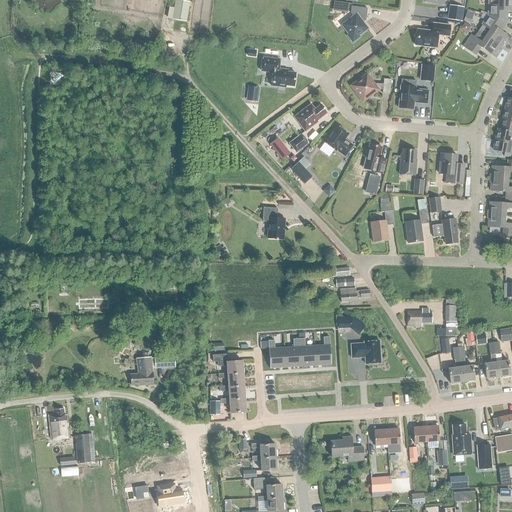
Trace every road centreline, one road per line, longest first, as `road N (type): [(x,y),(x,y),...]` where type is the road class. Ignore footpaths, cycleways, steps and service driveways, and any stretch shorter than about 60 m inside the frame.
road 1 (unknown): [(41,58),(181,79),(204,92),(242,136),(329,80)]
road 2 (residential): [(476,134),(375,125),(345,111),(330,90),(335,72),(396,27),(407,0)]
road 3 (residential): [(261,421),(182,426),(148,402),(112,394),(0,405)]
road 4 (residential): [(357,266),(242,136)]
road 5 (residential): [(436,408),(434,388),(357,266)]
road 6 (residential): [(436,408),(296,418)]
road 7 (residential): [(474,262),(476,134)]
